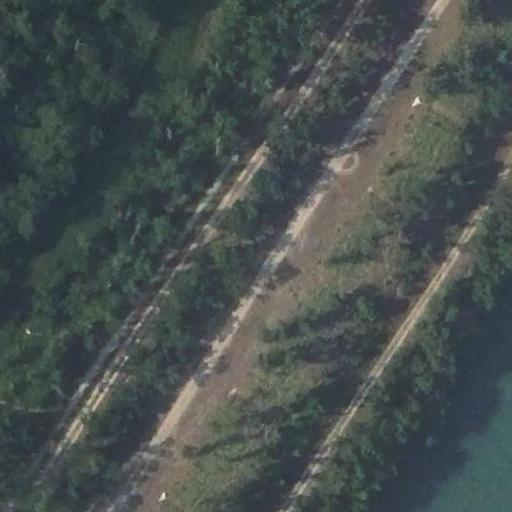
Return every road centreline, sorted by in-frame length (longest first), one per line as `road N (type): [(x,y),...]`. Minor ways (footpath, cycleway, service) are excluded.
road 1 (track): [(29,511),(89,406),(362,0)]
road 2 (track): [(442,0),(109,511)]
road 3 (track): [(285,511),(511,151)]
